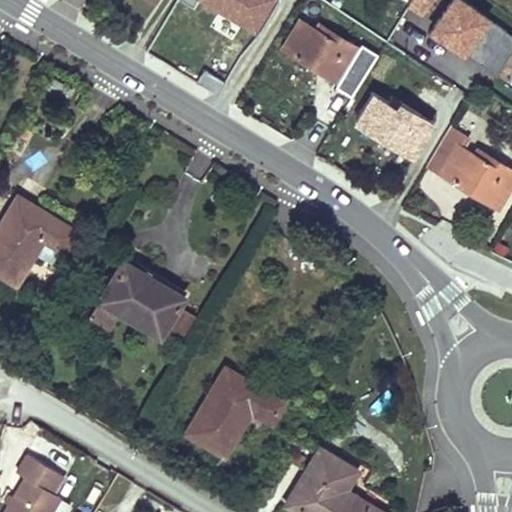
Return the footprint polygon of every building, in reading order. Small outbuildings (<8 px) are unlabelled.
[(206,0),(253,26),(268,0),(206,0)] [(421,13),(430,0),(408,0),(407,3),(421,13)] [(481,65),(505,30),(487,17),(462,0),(450,0),(430,29),(449,43),(452,39),(464,48),(462,51),(481,65)] [(326,34),(318,30),(300,19),(283,47),(340,80),(361,48),(329,29),(326,34)] [(329,29),(321,24),(318,30),(326,34),(329,29)] [(494,74),(511,49),(511,34),(505,30),(481,65),(494,74)] [(464,48),(452,39),(449,43),(462,51),(464,48)] [(396,107),(388,102),(372,92),(356,119),(411,153),(432,121),(400,100),(396,107)] [(400,100),(392,96),(388,102),(396,107),(400,100)] [(427,164),(442,173),(498,205),(511,184),(511,169),(487,155),(484,161),(474,155),(464,149),(471,137),(451,125),(427,164)] [(487,155),(478,149),(474,155),(484,161),(487,155)] [(16,195),(0,223),(0,272),(16,282),(43,237),(63,248),(75,228),(16,195)] [(101,298),(91,315),(111,327),(122,310),(159,333),(183,294),(123,260),(100,297),(101,298)] [(194,316),(181,307),(167,330),(180,337),(194,316)] [(226,366),(187,431),(225,453),(251,408),(271,420),(283,400),(226,366)] [(319,447),(287,501),(304,511),(383,511),(343,487),(354,468),(319,447)] [(49,511),(60,496),(52,491),(62,474),(27,454),(17,472),(25,477),(3,511),(49,511)] [(61,497),(51,511),(67,511),(72,504),(61,497)]
